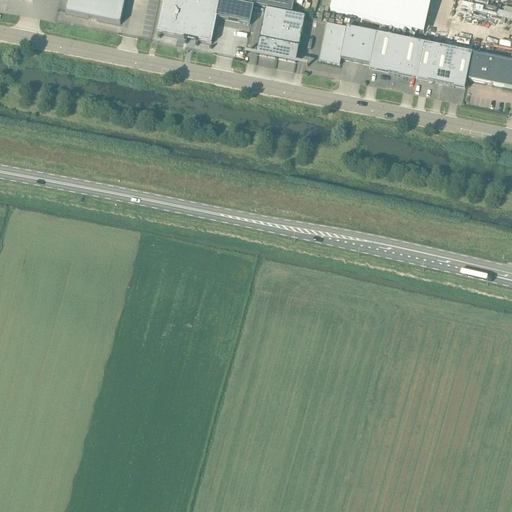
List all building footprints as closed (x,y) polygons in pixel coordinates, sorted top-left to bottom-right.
[(68,0),(66,14),(121,25),(125,0),(68,0)] [(216,0),(165,0),(158,34),(211,45),(217,19),(250,26),(253,8),(220,1),(216,0)] [(227,0),(292,13),(294,0),(227,0)] [(332,0),(330,12),(412,32),(419,0),(332,0)] [(284,24),(286,14),(266,10),(264,20),(284,24)] [(284,24),(304,28),(306,19),(306,18),(286,14),(284,24)] [(284,24),(264,20),(262,30),(282,34),(284,24)] [(302,38),(304,28),(284,24),(282,34),(302,38)] [(327,25),(319,62),(339,66),(341,60),(370,66),(377,35),(327,25)] [(282,34),(262,30),(260,41),(280,45),(282,34)] [(299,49),(302,38),(282,34),(280,45),(299,49)] [(370,66),(370,69),(379,71),(389,73),(396,39),(377,35),(370,66)] [(389,73),(388,75),(399,77),(399,75),(408,77),(415,43),(405,41),(396,39),(389,73)] [(277,60),(280,45),(260,41),(257,56),(277,60)] [(415,43),(408,77),(427,81),(434,47),(424,45),(415,43)] [(297,64),(299,49),(280,45),(277,60),(296,64),(297,64)] [(434,47),(427,81),(428,81),(428,83),(434,84),(434,82),(446,85),(453,51),(443,49),(434,47)] [(453,51),(446,85),(449,85),(448,87),(454,88),(454,86),(465,88),(472,55),(462,53),(453,51)] [(511,64),(474,57),(469,81),(511,89),(511,64)]
